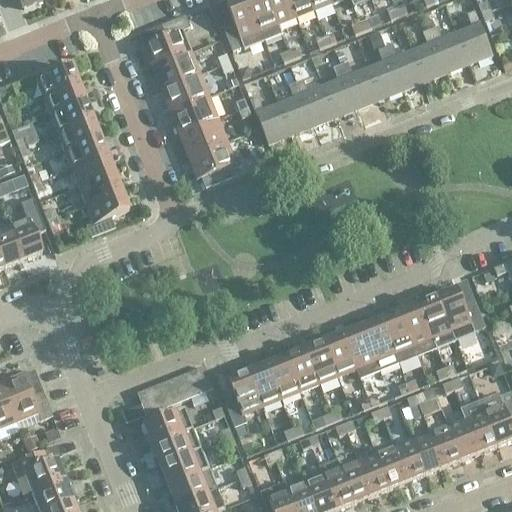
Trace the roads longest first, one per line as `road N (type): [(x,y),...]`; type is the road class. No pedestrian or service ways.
road 1 (residential): [(87,400),(432,271),(440,256),(511,228)]
road 2 (residential): [(511,83),(173,219)]
road 3 (residential): [(173,219),(95,18)]
road 4 (residential): [(47,307),(62,301),(92,260),(159,233),(173,219)]
road 5 (residential): [(131,511),(87,400)]
